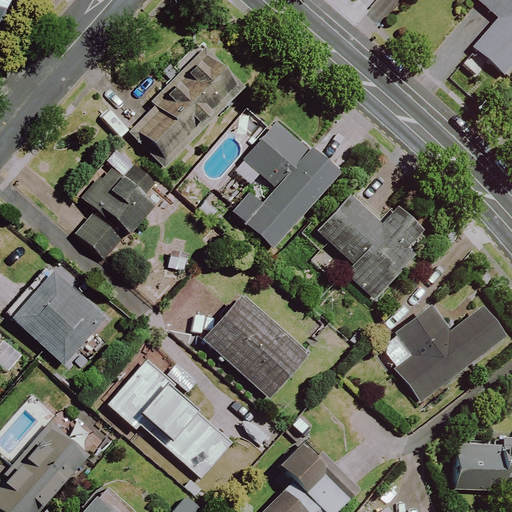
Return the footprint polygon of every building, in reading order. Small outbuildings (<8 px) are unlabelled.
[(511,15),(511,0),(472,0),(495,20),(469,50),(501,78),(511,65),(511,19),(510,18),(511,15)] [(239,95),(199,55),(153,100),(157,104),(127,134),(163,170),(239,95)] [(333,178),(270,127),(240,164),(274,191),(259,210),(244,197),(229,216),(273,252),(333,178)] [(148,188),(130,172),(119,184),(106,173),(80,202),(94,215),(74,239),(103,264),(150,210),(138,200),(148,188)] [(376,231),(343,202),(314,235),(351,268),(343,276),(372,301),(424,242),(391,214),(376,231)] [(101,323),(47,277),(9,322),(63,368),(101,323)] [(304,358),(236,302),(199,345),(267,402),(304,358)] [(409,323),(398,310),(381,324),(409,359),(391,373),(418,406),(499,340),(475,311),(446,334),(426,309),(409,323)] [(138,428),(200,481),(231,445),(168,392),(172,387),(144,363),(105,408),(134,433),(138,428)] [(66,398),(74,388),(57,372),(40,390),(52,400),(60,392),(66,398)] [(38,511),(84,458),(46,426),(0,481),(0,511),(38,511)] [(511,494),(511,443),(492,443),(492,450),(454,449),(452,492),(511,494)] [(334,511),(344,502),(295,452),(275,471),(290,487),(263,511),(334,511)] [(101,511),(90,502),(81,511),(101,511)] [(192,511),(182,502),(172,511),(192,511)]
